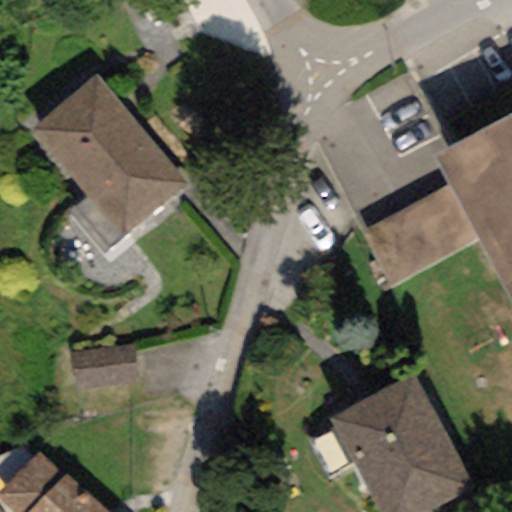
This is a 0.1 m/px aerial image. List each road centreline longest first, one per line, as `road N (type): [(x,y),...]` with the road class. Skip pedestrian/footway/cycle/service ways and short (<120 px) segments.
road 1 (residential): [(297,93),(205,282),(147,511)]
road 2 (residential): [(438,0),(297,93)]
